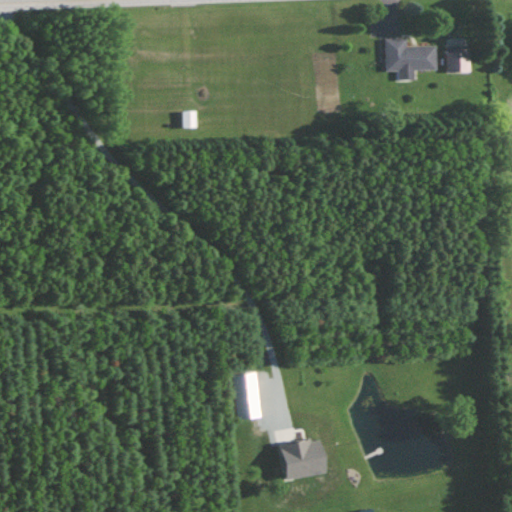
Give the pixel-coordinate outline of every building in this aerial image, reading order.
[(383,38),(384,69),(397,69),(397,79),(413,78),(413,68),(435,67),(435,45),(405,45),(405,37),(383,38)] [(468,70),(467,45),(445,45),(445,70),(468,70)] [(195,126),(194,109),(180,110),(181,127),(195,126)] [(255,372),(231,374),(234,418),(258,417),(255,372)] [(319,437),(279,444),(284,478),(324,472),(319,437)]
